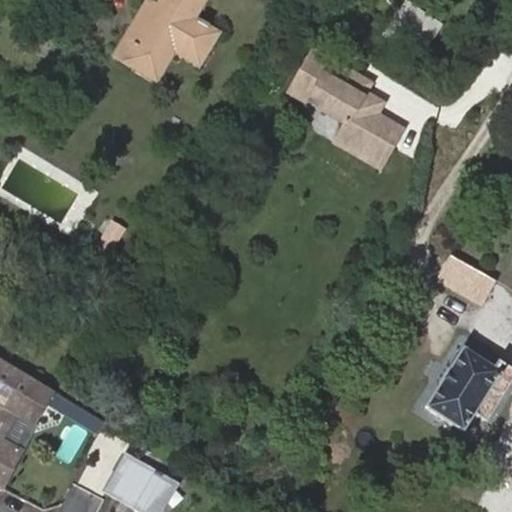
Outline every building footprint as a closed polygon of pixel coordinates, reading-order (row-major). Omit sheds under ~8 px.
[(204,0),(161,0),(158,5),(149,0),(116,56),(157,81),(174,51),(198,65),(218,32),(194,18),(204,0)] [(438,26),(405,4),(386,33),(419,55),(438,26)] [(370,84),(313,50),(299,74),(317,84),(310,94),(319,100),(324,102),(320,109),(345,124),(337,137),(381,164),(401,130),(371,112),(377,101),(364,93),(370,84)] [(310,94),(317,84),(299,74),(289,91),(306,101),(310,94)] [(320,109),(324,102),(319,100),(315,107),(320,109)] [(381,164),(337,137),(334,142),(379,168),(381,164)] [(113,254),(128,230),(115,223),(100,247),(113,254)] [(494,367),(464,348),(424,409),(462,433),(465,428),(477,435),(511,380),(511,371),(498,362),(494,367)] [(0,485),(4,488),(22,451),(21,450),(0,438),(0,436),(13,412),(34,424),(53,391),(0,359),(0,485)] [(143,448),(135,463),(168,483),(177,468),(143,448)] [(125,457),(116,472),(120,474),(110,492),(116,496),(106,511),(144,511),(175,487),(168,483),(135,463),(125,457)]
